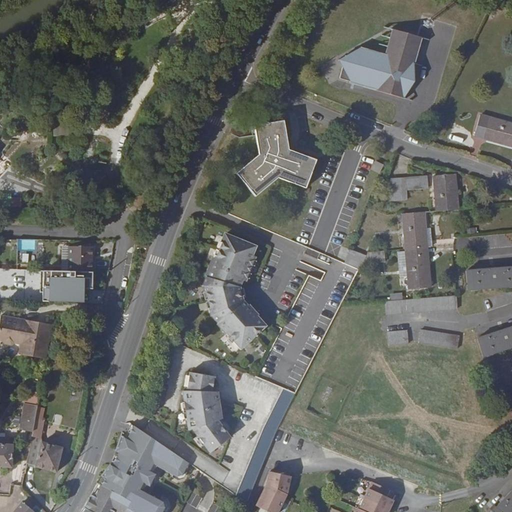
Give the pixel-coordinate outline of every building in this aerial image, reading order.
[(346,55),(342,68),(339,79),(378,90),(377,91),(404,98),(422,37),(393,29),(386,55),(360,48),(346,55)] [(91,103),(91,111),(100,111),(100,102),(91,103)] [(511,123),(480,115),(475,137),(511,146),(511,123)] [(278,178),(306,188),(317,160),(289,149),(284,121),(254,126),(259,155),(236,173),(256,196),(278,178)] [(375,161),(371,169),(380,173),(383,165),(375,161)] [(455,174),(433,176),(437,211),(459,210),(455,174)] [(428,188),(427,176),(391,179),(393,200),(407,199),(406,190),(428,188)] [(12,208),(22,207),(22,198),(11,198),(12,208)] [(405,249),(427,247),(426,229),(424,213),(403,214),(405,249)] [(225,233),(215,258),(213,258),(206,276),(207,276),(204,286),(206,293),(212,315),(219,323),(217,324),(226,334),(228,333),(241,348),(266,325),(257,316),(258,315),(249,305),(248,306),(243,300),(240,287),(242,280),(245,281),(255,256),(252,254),(256,246),(225,233)] [(94,272),(95,262),(93,262),(93,256),(93,246),(69,246),(68,271),(94,272)] [(304,253),(330,264),(325,272),(321,281),(309,275),(257,377),(283,389),(295,394),(298,388),(341,305),(360,269),(345,263),(337,260),(325,255),(309,248),(307,247),(304,253)] [(427,247),(405,249),(408,277),(409,289),(431,288),(427,247)] [(350,249),(345,263),(358,268),(363,254),(350,249)] [(400,277),(408,277),(405,249),(398,250),(400,277)] [(366,256),(360,268),(362,264),(385,262),(385,251),(368,252),(366,256)] [(366,256),(363,254),(358,268),(360,268),(366,256)] [(511,286),(511,266),(495,268),(494,266),(489,267),(489,269),(466,270),(468,290),(511,286)] [(402,299),(391,301),(385,301),(386,314),(458,309),(457,295),(402,299)] [(47,351),(53,323),(2,314),(0,322),(0,339),(3,340),(5,342),(15,344),(17,342),(21,343),(19,352),(33,356),(34,349),(47,352),(47,351)] [(511,347),(511,326),(504,329),(504,327),(498,329),(499,331),(477,338),(484,357),(511,347)] [(408,330),(388,332),(389,345),(409,343),(408,330)] [(421,330),(419,342),(458,349),(460,336),(421,330)] [(34,349),(33,356),(46,358),(47,352),(34,349)] [(189,372),(187,391),(182,391),(188,430),(192,429),(210,453),(231,437),(218,420),(222,419),(219,391),(213,391),(215,376),(189,372)] [(278,429),(295,394),(283,389),(263,429),(236,495),(247,503),(278,429)] [(20,430),(33,432),(36,418),(40,393),(26,391),(20,430)] [(135,394),(132,402),(139,405),(142,396),(135,394)] [(36,418),(33,432),(27,463),(36,465),(36,467),(56,472),(63,447),(41,442),(45,421),(36,418)] [(104,486),(131,501),(127,508),(135,511),(162,511),(165,507),(164,502),(146,491),(143,488),(148,481),(151,483),(154,485),(160,475),(158,473),(155,471),(159,464),(162,466),(180,477),(185,476),(193,465),(135,425),(129,436),(127,441),(121,438),(114,457),(121,462),(118,468),(112,464),(103,476),(108,478),(104,486)] [(0,466),(12,467),(13,444),(4,444),(5,434),(0,433),(0,466)] [(123,433),(121,438),(127,441),(129,436),(123,433)] [(114,460),(112,464),(118,468),(121,462),(114,457),(114,460)] [(269,471),(266,484),(256,506),(268,511),(278,511),(287,494),(291,476),(269,471)] [(104,486),(108,478),(103,476),(98,483),(101,484),(104,486)] [(368,488),(359,509),(357,508),(355,511),(388,511),(394,500),(386,497),(390,490),(371,481),(368,488)] [(98,483),(91,494),(95,497),(101,484),(98,483)] [(104,486),(101,484),(95,497),(91,494),(83,507),(85,508),(82,511),(135,511),(127,508),(131,501),(104,486)] [(511,511),(511,491),(495,507),(494,506),(490,510),(491,511),(490,511),(511,511)] [(34,511),(22,502),(13,511),(34,511)]
